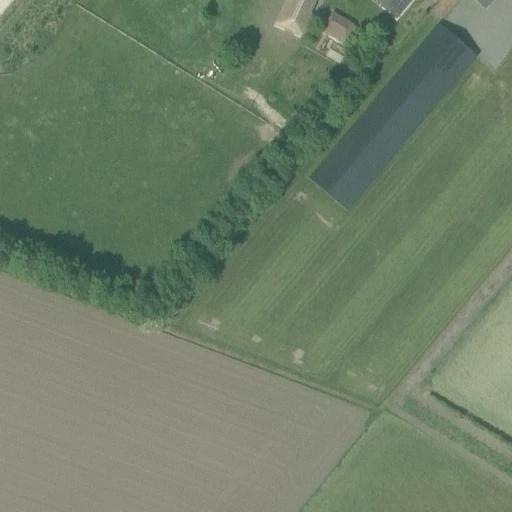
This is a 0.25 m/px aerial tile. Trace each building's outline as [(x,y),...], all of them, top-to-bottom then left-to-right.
[(285,0),(273,26),(299,38),(302,39),(303,40),(307,32),(310,25),(306,23),(316,0),(285,0)] [(372,0),(396,20),(412,0),(372,0)] [(476,0),(487,9),(495,0),(476,0)] [(341,45),(351,27),(331,16),(321,34),(341,45)] [(438,27),(310,180),(346,211),(475,58),(450,37),(438,27)]
